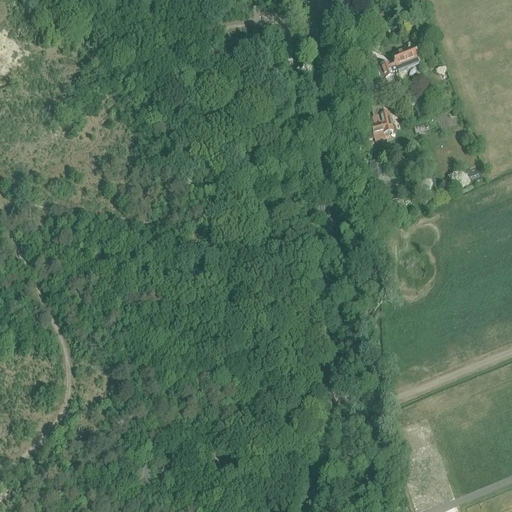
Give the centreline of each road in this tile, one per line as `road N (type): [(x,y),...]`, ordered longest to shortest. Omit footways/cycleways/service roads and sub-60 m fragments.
road 1 (secondary): [(308,511),(334,290),(314,8)]
road 2 (unknown): [(254,17),(253,339),(224,391),(240,442),(228,511)]
road 3 (track): [(511,352),(386,405),(322,401)]
